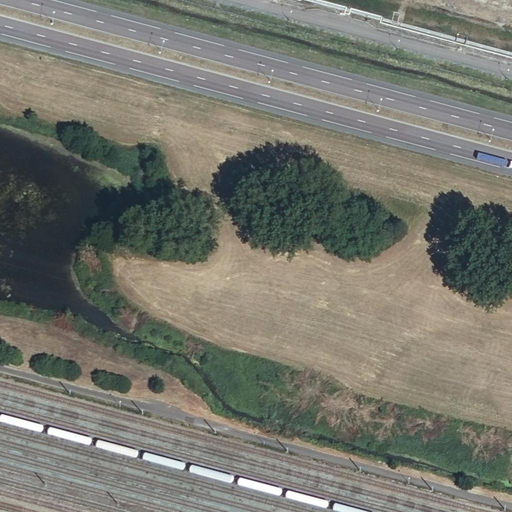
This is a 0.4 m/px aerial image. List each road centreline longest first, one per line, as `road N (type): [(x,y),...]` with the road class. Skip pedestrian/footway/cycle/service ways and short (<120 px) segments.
road 1 (secondary): [(0,30),(511,167)]
road 2 (secondary): [(511,131),(21,0)]
